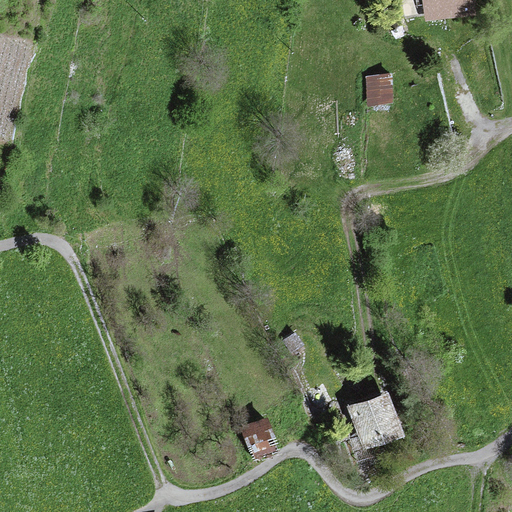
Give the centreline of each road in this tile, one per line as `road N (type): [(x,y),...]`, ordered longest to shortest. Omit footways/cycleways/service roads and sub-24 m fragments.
road 1 (track): [(0,243),(43,238),(72,258),(149,455),(164,485),(184,496),(235,484),(300,451),(336,484),(364,496),(511,435)]
road 2 (track): [(359,357),(357,291),(332,196),(400,190),(444,175),(488,126)]
